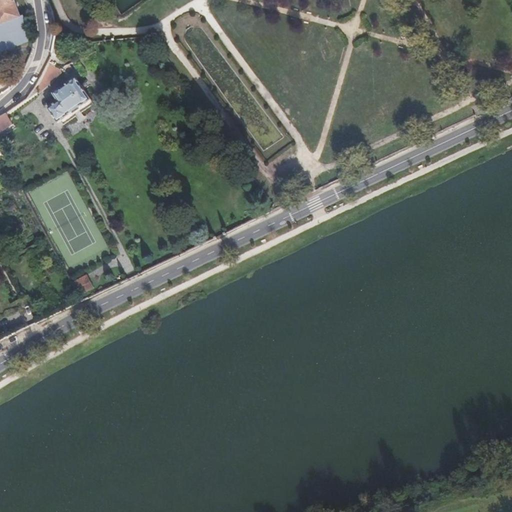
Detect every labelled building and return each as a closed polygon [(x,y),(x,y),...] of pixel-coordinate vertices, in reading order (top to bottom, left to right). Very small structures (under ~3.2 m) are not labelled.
[(0,0),(0,52),(34,40),(24,15),(22,16),(15,0),(0,0)] [(380,19),(379,27),(390,28),(391,20),(380,19)] [(61,72),(48,65),(36,87),(40,92),(61,72)] [(92,100),(77,79),(63,88),(62,88),(54,93),(56,97),(60,102),(50,108),(59,122),(69,115),(68,114),(83,104),(84,105),(92,100)] [(7,114),(0,117),(0,132),(13,125),(7,114)] [(87,275),(72,283),(79,296),(94,288),(87,275)]
